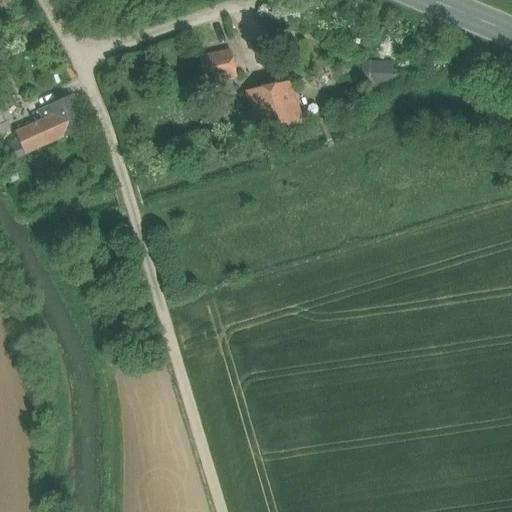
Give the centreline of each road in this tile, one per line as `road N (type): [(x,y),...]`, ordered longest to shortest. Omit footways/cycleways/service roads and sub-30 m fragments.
road 1 (unclassified): [(42,0),(106,125),(223,511)]
road 2 (track): [(55,511),(64,423),(44,351),(0,280)]
